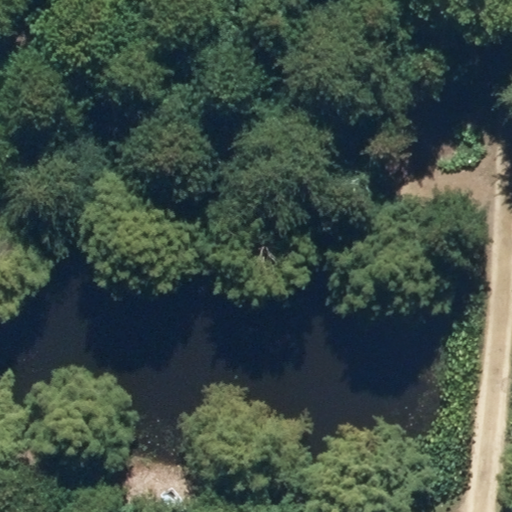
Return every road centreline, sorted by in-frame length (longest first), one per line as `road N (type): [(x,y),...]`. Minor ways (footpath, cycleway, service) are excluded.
road 1 (track): [(0,203),(383,151),(511,184)]
road 2 (track): [(511,391),(505,511)]
